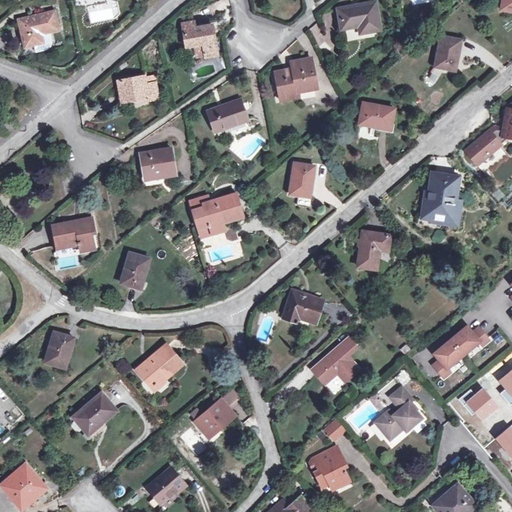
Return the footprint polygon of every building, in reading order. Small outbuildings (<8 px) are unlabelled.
[(511,0),(502,0),(500,10),(511,12),(511,0)] [(355,5),(336,9),(340,28),(358,25),(359,33),(380,29),(375,2),(359,4),(359,7),(355,7),(355,5)] [(31,16),(18,19),(24,47),(34,45),(35,53),(46,51),(49,50),(50,49),(51,48),(51,46),(52,45),(52,43),(52,42),(51,40),(49,31),(58,29),(54,11),(35,15),(36,17),(32,18),(31,16)] [(193,21),(182,24),(185,46),(193,44),(195,57),(204,55),(204,57),(217,54),(211,24),(194,28),(193,21)] [(318,24),(310,27),(318,46),(326,42),(318,24)] [(459,41),(440,37),(434,67),(454,71),(457,60),(455,59),(459,41)] [(292,68),(274,72),(278,89),(282,88),(284,99),(297,97),(296,92),(316,88),(311,58),(291,62),(292,68)] [(152,75),(143,77),(144,85),(153,83),(152,75)] [(143,76),(117,81),(121,101),(129,100),(146,96),(147,100),(157,98),(154,83),(153,83),(144,85),(143,77),(143,76)] [(239,100),(208,111),(215,131),(246,120),(239,100)] [(394,109),(363,103),(359,123),(371,125),(371,124),(390,128),(394,109)] [(511,109),(506,108),(502,131),(501,137),(510,139),(511,139),(511,109)] [(7,118),(0,124),(7,131),(14,125),(7,118)] [(484,174),(505,155),(499,149),(507,142),(510,139),(501,137),(502,131),(496,130),(494,130),(490,134),(488,131),(470,148),(482,161),(477,165),(484,174)] [(151,151),(140,153),(144,179),(164,175),(165,176),(175,175),(170,148),(159,150),(159,152),(151,153),(151,151)] [(465,152),(477,165),(482,161),(470,148),(465,152)] [(314,166),(293,163),(289,194),(298,195),(296,206),(311,208),(312,197),(308,196),(311,178),(312,178),(314,166)] [(427,197),(424,197),(421,217),(431,218),(432,214),(441,216),(441,222),(452,223),(455,201),(457,186),(454,186),(455,176),(431,172),(427,197)] [(196,208),(192,209),(197,229),(209,225),(212,234),(225,231),(223,223),(243,217),(236,192),(209,201),(203,203),(201,197),(194,199),(196,208)] [(75,220),(52,225),(56,246),(77,242),(79,252),(93,249),(90,232),(93,232),(91,220),(75,223),(75,220)] [(209,225),(197,229),(200,238),(212,234),(209,225)] [(234,229),(220,233),(221,237),(224,235),(231,241),(238,239),(234,229)] [(390,235),(362,232),(357,267),(376,269),(379,250),(388,251),(390,235)] [(147,258),(129,252),(119,282),(140,289),(144,277),(142,276),(147,258)] [(323,302),(292,292),(283,319),(296,323),(297,318),(316,324),(323,302)] [(2,315),(11,314),(9,303),(1,304),(2,315)] [(467,326),(433,354),(439,360),(432,365),(443,377),(449,372),(446,368),(479,342),(482,345),(488,340),(478,327),(472,332),(467,326)] [(73,338),(53,332),(45,362),(64,368),(69,349),(70,350),(73,338)] [(347,338),(338,346),(346,355),(356,347),(347,338)] [(145,365),(143,364),(136,370),(145,380),(147,378),(154,386),(161,380),(168,375),(169,376),(182,364),(166,345),(149,359),(150,361),(145,365)] [(346,355),(338,346),(312,369),(324,384),(337,373),(344,381),(359,369),(346,355)] [(511,369),(499,380),(506,389),(500,394),(510,405),(511,403),(511,369)] [(393,377),(394,378),(401,387),(410,379),(402,370),(393,377)] [(333,393),(344,385),(338,376),(327,385),(333,393)] [(147,378),(145,380),(154,391),(164,383),(161,380),(154,386),(147,378)] [(376,394),(380,399),(389,410),(375,422),(390,439),(404,427),(406,430),(421,418),(408,402),(412,399),(401,387),(394,378),(376,394)] [(484,388),(475,395),(470,389),(457,399),(471,416),(475,413),(482,422),(500,407),(484,388)] [(233,391),(221,401),(229,410),(241,400),(233,391)] [(115,410),(101,393),(74,417),(86,431),(100,419),(102,422),(115,410)] [(376,394),(370,399),(375,404),(380,399),(376,394)] [(221,401),(221,400),(195,422),(206,436),(220,424),(222,427),(235,416),(229,410),(221,401)] [(10,410),(13,420),(21,417),(18,408),(10,410)] [(102,422),(100,419),(86,431),(88,434),(102,422)] [(325,429),(328,433),(332,430),(337,436),(344,431),(335,420),(325,429)] [(511,423),(495,438),(511,458),(511,423)] [(222,427),(220,424),(206,436),(209,439),(222,427)] [(332,430),(328,433),(334,440),(337,436),(332,430)] [(336,447),(327,452),(330,459),(340,454),(336,447)] [(327,452),(313,459),(310,464),(314,472),(322,488),(329,484),(336,481),(340,487),(350,482),(344,468),(341,470),(339,465),(344,463),(340,454),(330,459),(327,452)] [(0,484),(0,511),(18,511),(46,488),(25,465),(1,486),(0,484)] [(185,485),(171,468),(147,488),(160,504),(175,491),(176,493),(185,485)] [(336,481),(329,484),(332,491),(340,487),(336,481)] [(466,511),(475,505),(456,484),(432,505),(438,511),(466,511)] [(287,497),(282,501),(287,507),(292,504),(287,497)] [(287,507),(282,501),(268,511),(311,511),(299,498),(292,504),(287,507)]
